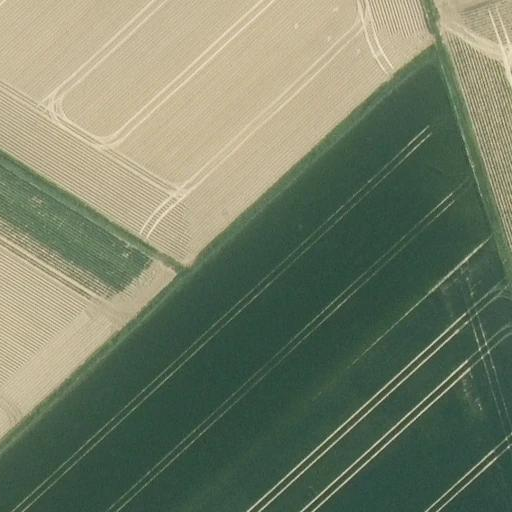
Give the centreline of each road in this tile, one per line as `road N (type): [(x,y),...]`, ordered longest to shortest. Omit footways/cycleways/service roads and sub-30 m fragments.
road 1 (track): [(440,42),(0,452)]
road 2 (track): [(426,0),(511,280)]
road 3 (track): [(183,276),(0,162)]
